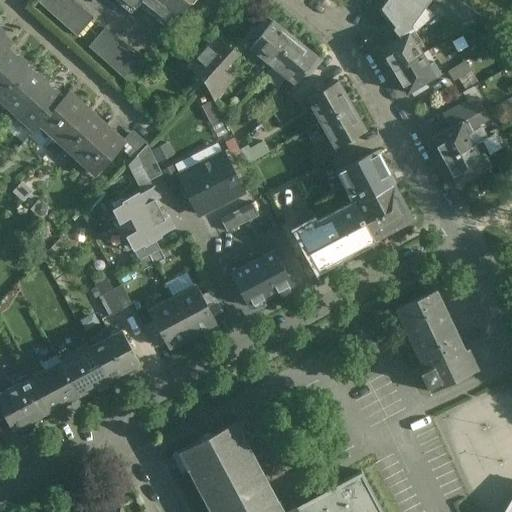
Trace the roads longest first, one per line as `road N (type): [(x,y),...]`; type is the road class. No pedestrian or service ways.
road 1 (residential): [(117,413),(463,236)]
road 2 (residential): [(341,39),(463,236)]
road 3 (residential): [(9,0),(129,108)]
road 4 (residential): [(0,477),(117,413)]
